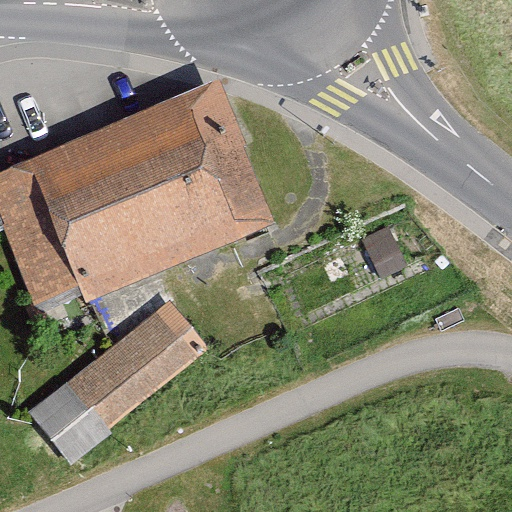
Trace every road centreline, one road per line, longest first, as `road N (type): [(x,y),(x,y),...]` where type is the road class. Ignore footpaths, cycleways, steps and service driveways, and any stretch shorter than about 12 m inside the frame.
road 1 (residential): [(511,359),(495,351),(443,353),(386,368),(58,511)]
road 2 (unclassified): [(321,31),(421,136),(511,200)]
road 3 (tertiary): [(198,0),(213,20),(254,43),(300,41),(321,31)]
